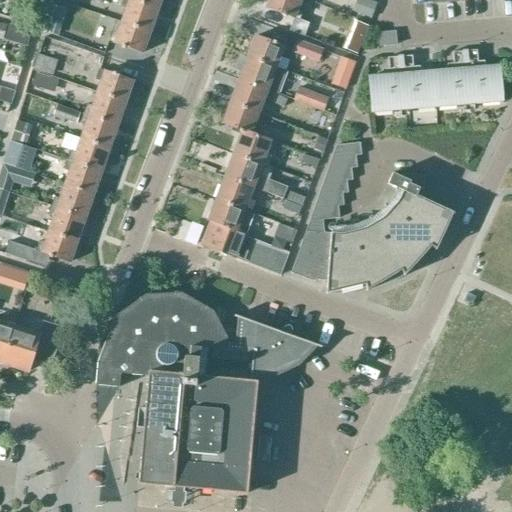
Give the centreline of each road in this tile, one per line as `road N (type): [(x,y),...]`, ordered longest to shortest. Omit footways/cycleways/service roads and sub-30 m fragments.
road 1 (residential): [(136,237),(419,336)]
road 2 (residential): [(136,237),(224,0)]
road 3 (residential): [(56,445),(136,237)]
road 4 (residential): [(419,336),(511,142)]
road 5 (residential): [(340,511),(419,336)]
road 6 (unknown): [(489,190),(414,149),(389,158),(367,199)]
road 7 (residential): [(511,42),(488,30),(401,35),(397,0)]
